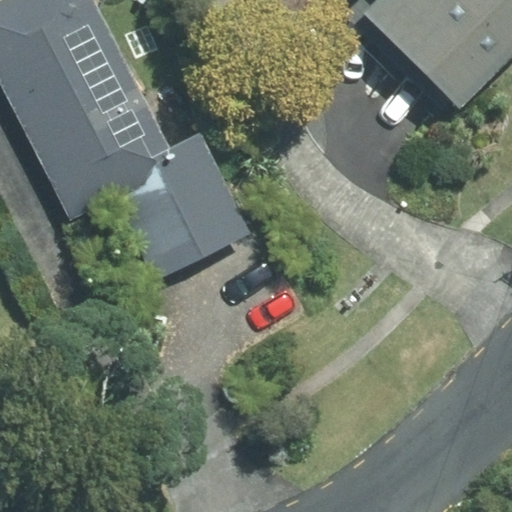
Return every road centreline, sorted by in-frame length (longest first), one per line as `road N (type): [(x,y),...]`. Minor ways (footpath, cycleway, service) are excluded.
road 1 (unknown): [(511,292),(363,218),(305,171),(211,0)]
road 2 (residential): [(511,366),(428,458),(356,511)]
